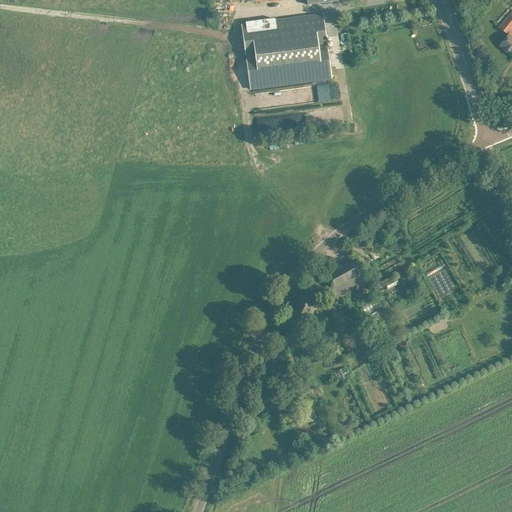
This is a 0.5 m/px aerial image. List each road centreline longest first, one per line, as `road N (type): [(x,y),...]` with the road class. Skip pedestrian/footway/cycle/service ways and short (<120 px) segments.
road 1 (unclassified): [(200,511),(276,295),(291,273),(487,141)]
road 2 (unclassified): [(487,141),(436,0)]
